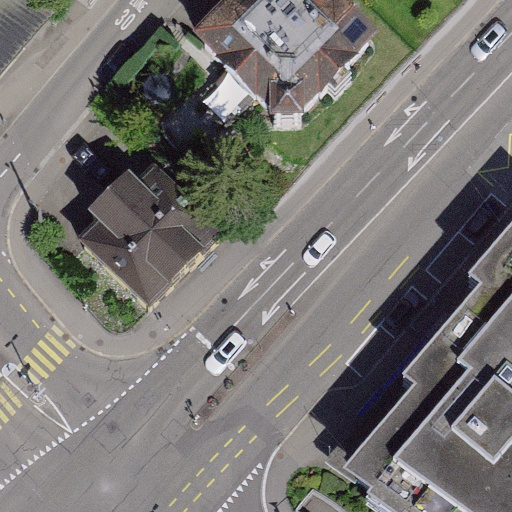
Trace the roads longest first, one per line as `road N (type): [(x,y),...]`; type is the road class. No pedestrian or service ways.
road 1 (secondary): [(125,502),(511,86)]
road 2 (residential): [(159,0),(0,179)]
road 3 (tertiary): [(0,365),(125,502)]
